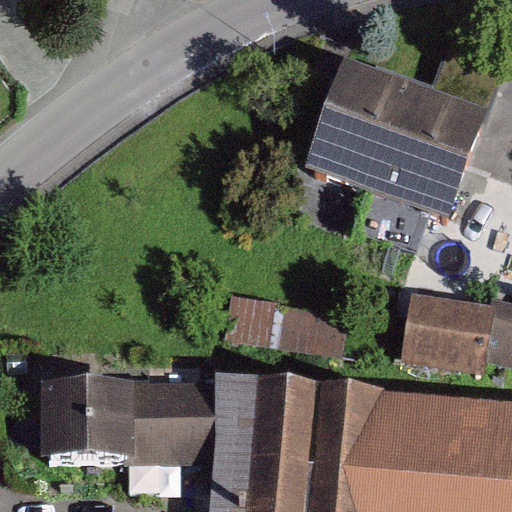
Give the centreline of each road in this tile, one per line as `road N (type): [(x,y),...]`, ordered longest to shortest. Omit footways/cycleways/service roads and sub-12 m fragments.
road 1 (residential): [(160,64),(0,188)]
road 2 (residential): [(290,0),(160,64)]
